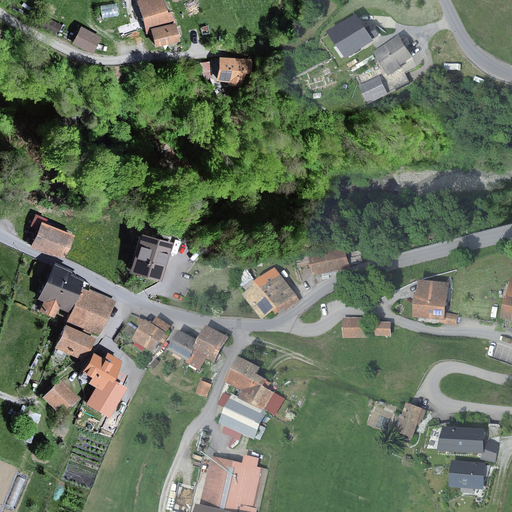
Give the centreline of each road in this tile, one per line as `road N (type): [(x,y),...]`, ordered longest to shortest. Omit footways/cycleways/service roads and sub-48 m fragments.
road 1 (track): [(0,13),(81,57),(111,61),(263,45),(299,31),(333,0)]
road 2 (unclassified): [(283,319),(242,325),(161,310),(0,235)]
road 3 (unclassified): [(511,232),(357,272),(283,319)]
road 4 (residential): [(283,319),(309,330),(364,310),(427,330),(511,340)]
road 5 (residential): [(511,380),(450,368),(431,386),(450,405),(511,411)]
